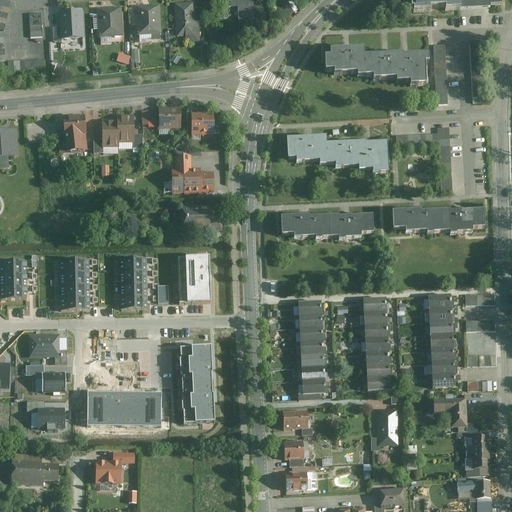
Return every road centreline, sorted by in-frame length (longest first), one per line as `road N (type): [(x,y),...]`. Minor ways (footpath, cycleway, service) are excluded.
road 1 (residential): [(510,511),(500,115)]
road 2 (tertiary): [(252,321),(249,167),(265,103)]
road 3 (residential): [(0,106),(193,86)]
road 4 (tertiary): [(261,511),(252,321)]
road 5 (residential): [(252,321),(77,325)]
